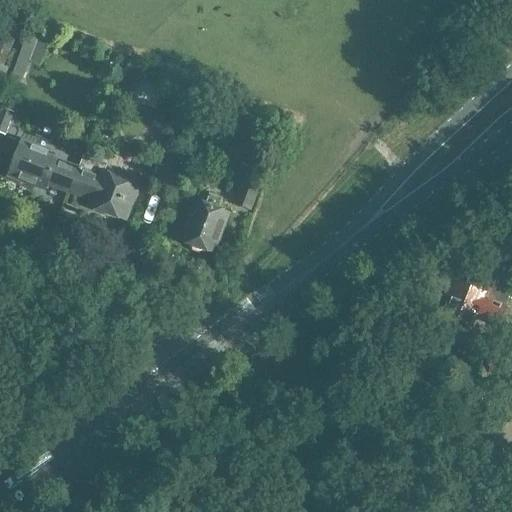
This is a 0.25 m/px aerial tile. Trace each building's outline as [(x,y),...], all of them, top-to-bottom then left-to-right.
[(0,89),(8,69),(4,67),(7,58),(8,58),(18,33),(2,27),(0,32),(0,89)] [(26,36),(10,80),(20,84),(37,40),(26,36)] [(0,133),(5,135),(14,113),(0,107),(0,133)] [(47,184),(70,193),(78,170),(46,157),(48,152),(22,142),(9,176),(45,190),(47,184)] [(84,155),(78,170),(70,193),(92,201),(90,207),(125,220),(138,188),(102,174),(106,164),(84,155)] [(180,163),(161,156),(152,181),(170,188),(180,163)] [(241,184),(234,205),(251,211),(258,191),(241,184)] [(222,201),(209,196),(205,207),(195,203),(181,240),(213,253),(228,216),(217,212),(222,201)] [(151,207),(143,228),(154,231),(161,211),(151,207)] [(507,303),(511,292),(463,273),(459,283),(458,282),(452,296),(447,294),(440,312),(445,314),(444,317),(470,327),(475,317),(498,326),(507,303)]
